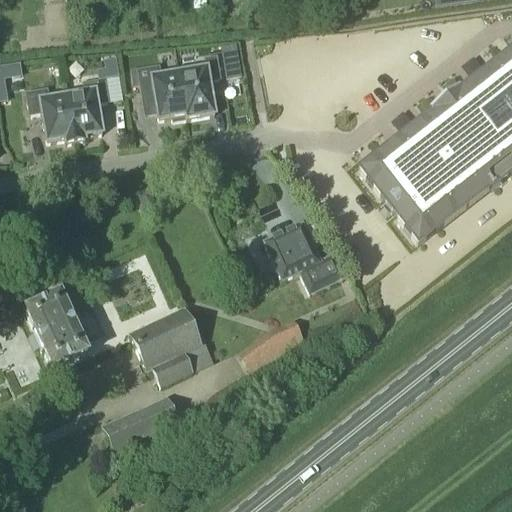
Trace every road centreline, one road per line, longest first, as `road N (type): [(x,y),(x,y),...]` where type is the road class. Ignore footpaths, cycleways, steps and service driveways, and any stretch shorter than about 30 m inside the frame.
road 1 (primary): [(257,511),(511,307)]
road 2 (residential): [(266,142),(0,186)]
